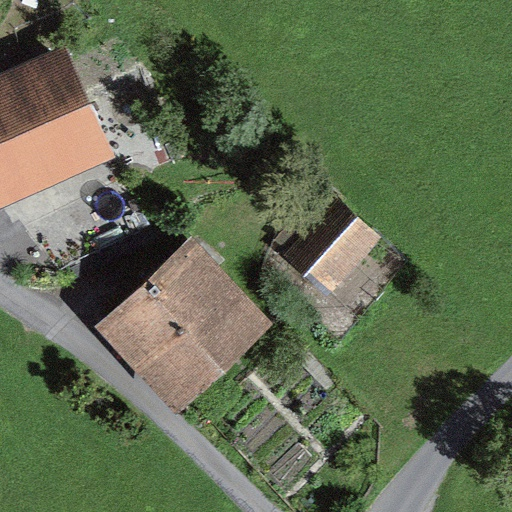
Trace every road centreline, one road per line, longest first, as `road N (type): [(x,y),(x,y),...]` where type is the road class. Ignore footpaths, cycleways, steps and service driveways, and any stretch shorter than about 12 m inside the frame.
road 1 (unclassified): [(0,288),(111,368),(264,511)]
road 2 (unclassified): [(402,511),(443,448),(511,377)]
